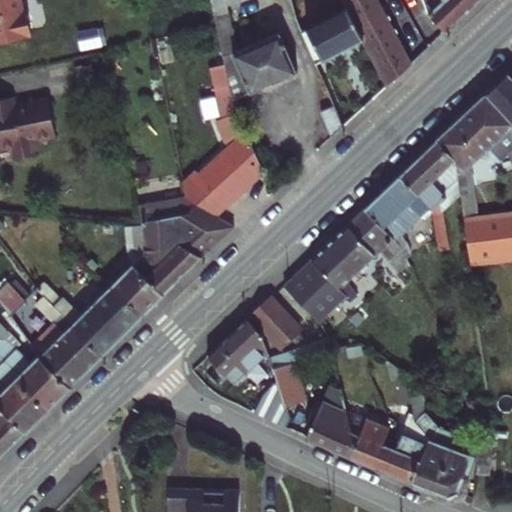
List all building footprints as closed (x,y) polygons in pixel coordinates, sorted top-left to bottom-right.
[(29,9),(24,6),(23,0),(0,0),(0,39),(30,32),(33,28),(29,9)] [(288,0),(291,10),(294,23),(320,68),(369,40),(396,86),(422,62),(384,0),(288,0)] [(447,0),(457,21),(479,0),(447,0)] [(227,30),(249,86),(296,68),(281,27),(247,40),(242,24),(227,30)] [(511,119),(511,62),(483,89),(511,119)] [(441,129),(471,165),(489,147),(502,161),(511,151),(511,119),(483,89),(441,129)] [(38,139),(57,135),(50,97),(14,104),(13,96),(0,98),(0,146),(13,144),(16,159),(35,155),(34,150),(40,149),(38,139)] [(336,136),(347,128),(328,97),(316,104),(336,136)] [(456,168),(471,165),(441,129),(430,141),(456,168)] [(195,180),(222,207),(259,171),(243,133),(195,180)] [(448,196),(462,194),(456,168),(430,141),(391,178),(424,211),(427,228),(442,224),(431,212),(448,196)] [(467,219),(480,216),(471,165),(456,168),(462,194),(467,219)] [(403,230),(392,218),(406,205),(413,213),(415,219),(418,231),(427,228),(424,211),(391,178),(358,210),(389,243),(403,230)] [(198,248),(224,223),(178,195),(129,205),(135,208),(198,248)] [(403,230),(415,219),(413,213),(406,205),(392,218),(403,230)] [(140,281),(152,293),(198,248),(135,208),(129,214),(135,249),(140,281)] [(356,301),(345,287),(383,251),(390,258),(397,251),(389,243),(358,210),(305,260),(346,307),(356,301)] [(474,266),(511,260),(511,212),(480,216),(467,219),(474,266)] [(132,312),(152,293),(140,281),(135,249),(102,281),(132,312)] [(87,265),(91,261),(85,255),(81,259),(87,265)] [(75,265),(81,271),(87,265),(81,259),(75,265)] [(0,272),(0,307),(1,309),(23,291),(18,286),(14,289),(0,273),(0,272)] [(68,314),(98,345),(132,312),(102,281),(68,314)] [(64,311),(69,305),(52,287),(46,293),(64,311)] [(291,338),(295,335),(264,300),(244,319),(274,351),(281,345),(286,351),(295,342),(291,338)] [(29,352),(57,384),(98,345),(68,314),(29,352)] [(281,405),(271,362),(267,351),(241,322),(201,361),(217,380),(230,368),(252,390),(258,382),(263,396),(252,415),(288,432),(281,405)] [(0,368),(35,406),(57,384),(29,352),(28,351),(19,359),(0,340),(0,368)] [(311,352),(327,349),(325,340),(309,344),(311,352)] [(281,405),(303,399),(292,357),(271,362),(281,405)] [(394,386),(407,384),(405,369),(390,360),(394,386)] [(0,417),(10,429),(35,406),(0,368),(0,417)] [(350,429),(345,413),(340,394),(329,389),(306,439),(347,457),(356,432),(350,429)] [(395,415),(408,421),(411,414),(399,408),(395,415)] [(387,449),(382,447),(387,433),(345,413),(350,429),(356,432),(347,457),(377,471),(387,449)] [(0,439),(10,429),(0,417),(0,439)] [(469,452),(469,448),(443,437),(421,418),(417,427),(429,435),(410,485),(447,502),(451,496),(455,498),(467,467),(474,468),(475,453),(469,452)] [(377,471),(410,485),(429,435),(417,427),(417,432),(408,427),(395,453),(387,449),(377,471)] [(473,482),(487,483),(491,432),(476,431),(475,453),(474,468),(473,482)] [(166,511),(238,511),(238,498),(167,495),(166,511)]
